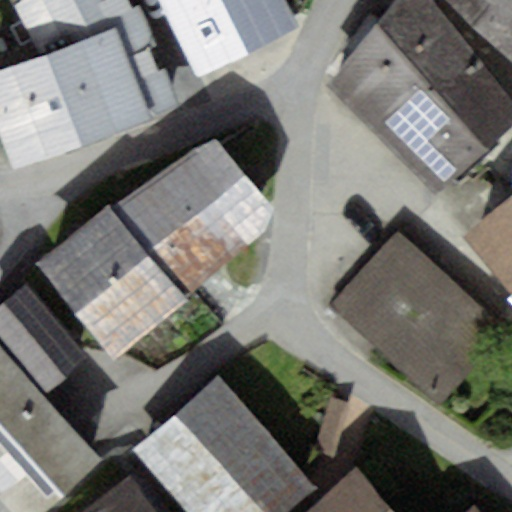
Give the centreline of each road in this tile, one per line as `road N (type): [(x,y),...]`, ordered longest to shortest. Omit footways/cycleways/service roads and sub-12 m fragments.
road 1 (residential): [(300,106),(298,260),(309,320),(323,345),(511,483)]
road 2 (residential): [(5,187),(300,106)]
